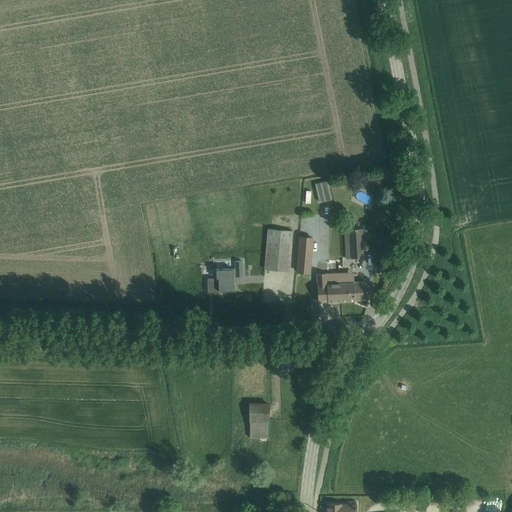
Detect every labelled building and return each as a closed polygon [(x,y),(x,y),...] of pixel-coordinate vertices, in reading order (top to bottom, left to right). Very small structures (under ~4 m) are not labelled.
[(327,181),(315,184),(320,202),(332,199),(327,181)] [(264,200),(262,218),(270,219),(272,201),(264,200)] [(343,230),(345,259),(362,258),(360,229),(343,230)] [(264,271),(288,273),(291,232),(268,230),(264,271)] [(297,272),(309,273),(312,238),(300,237),(297,272)] [(217,278),(207,278),(208,293),(220,293),(220,291),(234,291),(234,275),(236,275),(236,277),(243,277),(242,261),(235,262),(236,269),(216,270),(217,278)] [(325,274),(316,274),(318,303),(341,302),(340,283),(326,284),(325,274)] [(363,281),(340,283),(341,302),(365,300),(363,281)] [(310,355),(281,356),(281,362),(293,362),(293,367),(310,366),(310,355)] [(249,438),(267,439),(268,405),(250,405),(249,438)]
